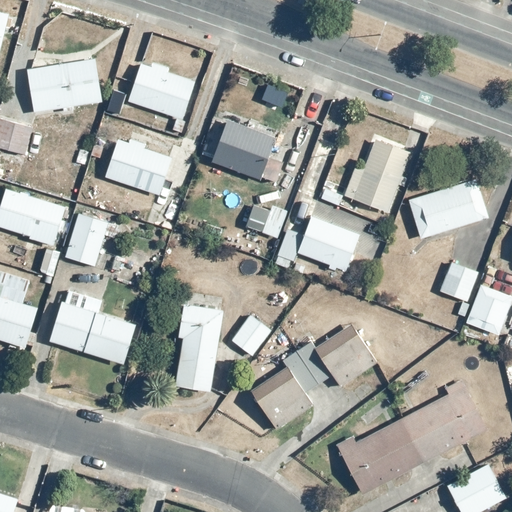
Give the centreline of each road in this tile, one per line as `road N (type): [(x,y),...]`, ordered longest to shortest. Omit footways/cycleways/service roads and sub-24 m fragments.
road 1 (secondary): [(511,114),(203,0)]
road 2 (residential): [(0,407),(211,472),(276,511)]
road 3 (secondary): [(357,0),(511,58)]
